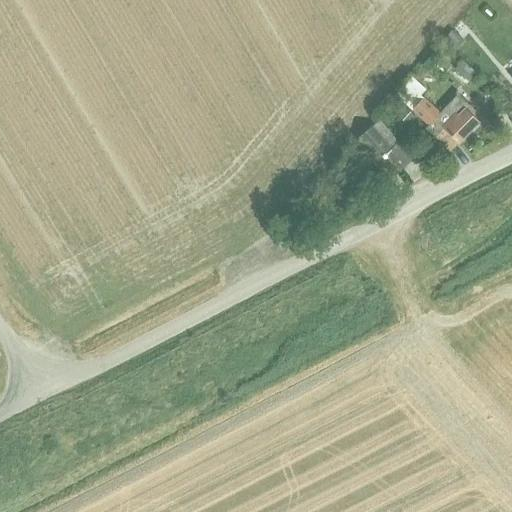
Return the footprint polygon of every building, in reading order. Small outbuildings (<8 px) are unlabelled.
[(452,31),(443,41),(455,51),(463,41),(452,31)] [(462,60),(455,68),(471,83),(479,74),(462,60)] [(478,122),(472,117),(477,113),(469,105),(458,117),(447,106),(440,114),(419,94),(425,88),(412,76),(395,94),(428,126),(426,127),(450,151),(478,122)] [(405,108),(397,116),(407,126),(415,118),(405,108)] [(389,177),(415,155),(402,140),(398,142),(380,120),(357,140),(389,177)]
